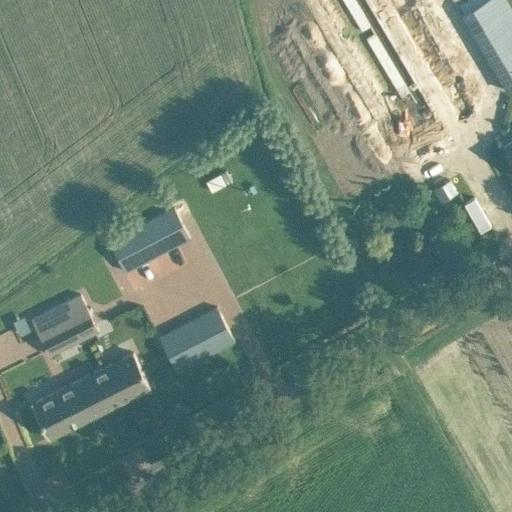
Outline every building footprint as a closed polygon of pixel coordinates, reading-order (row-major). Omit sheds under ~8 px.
[(402,0),(343,0),(317,16),(400,155),(470,113),(402,0)] [(498,73),(508,90),(511,87),(511,12),(504,0),(483,0),(462,13),(498,73)] [(511,139),(503,145),(511,160),(511,139)] [(434,188),(441,201),(457,191),(449,179),(434,188)] [(109,240),(125,270),(190,236),(174,206),(109,240)] [(99,329),(80,293),(31,318),(49,354),(99,329)] [(159,336),(177,370),(234,340),(217,306),(159,336)] [(134,348),(32,400),(49,434),(151,383),(134,348)]
